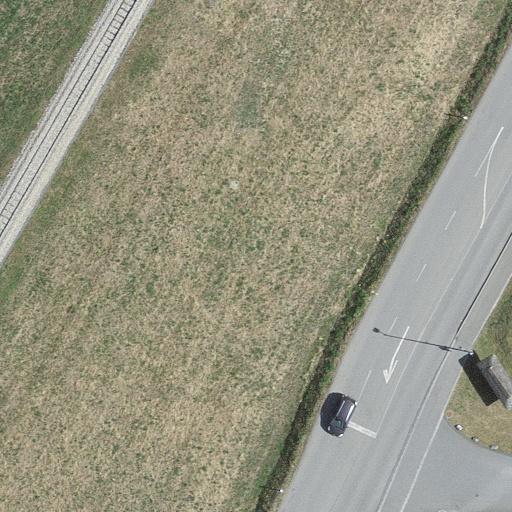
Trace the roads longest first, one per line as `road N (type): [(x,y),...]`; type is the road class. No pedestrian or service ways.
road 1 (primary): [(511,150),(347,445)]
road 2 (residential): [(347,445),(408,468),(511,478)]
